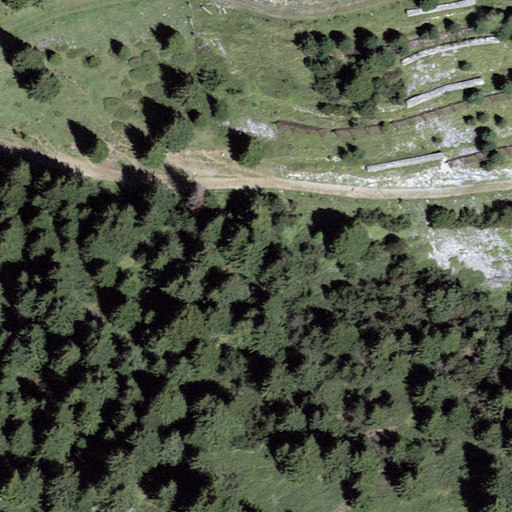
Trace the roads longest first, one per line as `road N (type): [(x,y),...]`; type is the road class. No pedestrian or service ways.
road 1 (track): [(511,182),(418,193),(135,182),(0,143)]
road 2 (track): [(0,26),(154,0)]
road 3 (track): [(224,0),(284,10),(376,0)]
